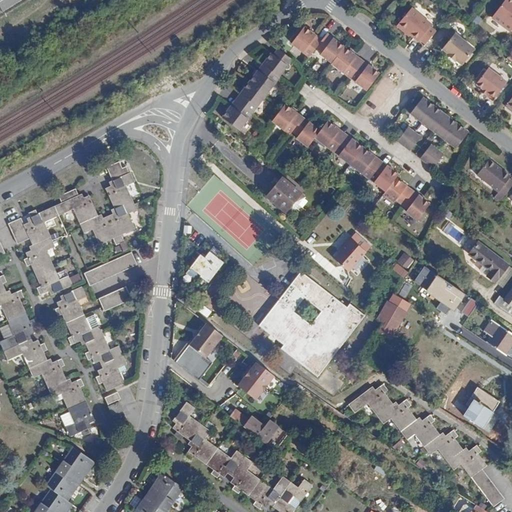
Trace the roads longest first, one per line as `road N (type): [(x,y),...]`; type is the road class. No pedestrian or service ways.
road 1 (residential): [(174,165),(142,434)]
road 2 (residential): [(309,0),(243,43),(209,81)]
road 3 (residential): [(142,434),(244,511)]
road 4 (residential): [(511,144),(410,68)]
road 5 (residential): [(109,131),(0,192)]
